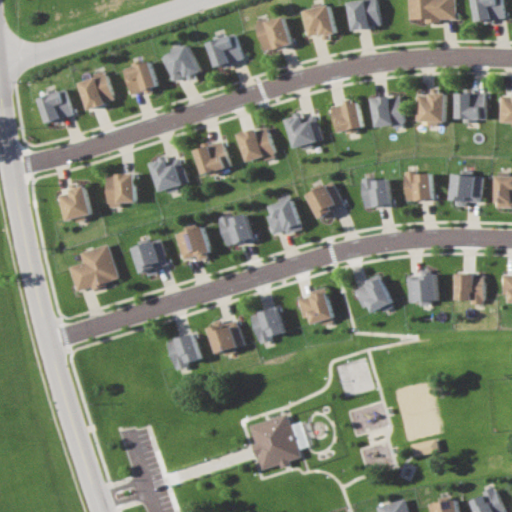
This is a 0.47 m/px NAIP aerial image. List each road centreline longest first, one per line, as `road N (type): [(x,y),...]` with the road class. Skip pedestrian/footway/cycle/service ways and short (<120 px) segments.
road 1 (residential): [(16,171),(129,126),(261,88),(396,65),(511,58)]
road 2 (residential): [(511,238),(377,243),(331,253),(49,343)]
road 3 (residential): [(0,75),(49,343),(104,511)]
road 4 (residential): [(190,0),(0,62)]
